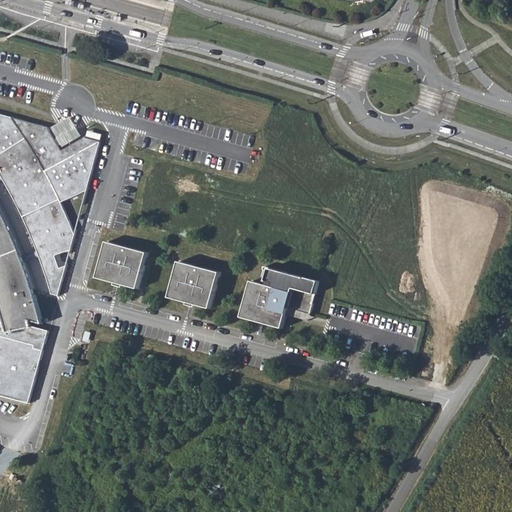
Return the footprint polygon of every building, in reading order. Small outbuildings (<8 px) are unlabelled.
[(67,1),(66,5),(75,7),(84,10),(86,6),(67,1)] [(13,199),(30,232),(39,252),(41,257),(45,266),(48,275),(51,284),(53,293),(60,295),(101,142),(87,138),(62,152),(48,128),(0,115),(0,175),(2,179),(13,199)] [(0,394),(31,403),(50,333),(31,326),(43,323),(41,312),(38,301),(35,291),(32,280),(28,269),(26,263),(24,258),(19,244),(10,226),(0,207),(0,394)] [(110,243),(100,278),(139,289),(149,254),(110,243)] [(24,258),(26,263),(41,257),(39,252),(24,258)] [(179,262),(169,298),(211,310),(221,274),(179,262)] [(319,283),(265,268),(260,284),(252,282),(242,318),(283,330),(287,315),(288,310),(310,316),(319,283)] [(310,316),(288,310),(287,315),(309,321),(310,316)]
